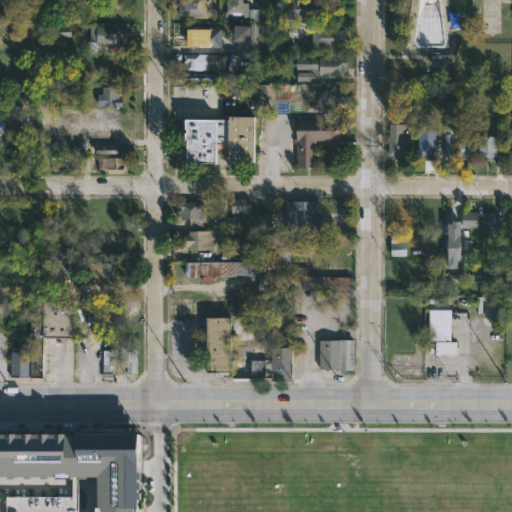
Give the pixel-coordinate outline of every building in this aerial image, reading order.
[(216,0),(216,19),(178,16),(178,0),(216,0)] [(243,0),(243,3),(248,3),(248,9),(259,9),(259,22),(250,22),(250,15),(248,17),(224,16),(224,11),(226,11),(226,0),(243,0)] [(322,0),(322,1),(330,1),(330,11),(316,12),(316,20),(284,20),(285,7),(289,8),(289,0),(322,0)] [(258,53),(237,53),(237,34),(250,34),(250,23),(259,23),(258,53)] [(128,24),(128,28),(132,28),(132,40),(128,40),(128,44),(88,42),(88,36),(90,36),(90,28),(110,27),(110,24),(128,24)] [(222,36),(222,47),(190,47),(190,41),(187,41),(187,33),(190,33),(190,28),(222,28),(222,36)] [(344,30),(344,34),(350,34),(350,42),(345,42),(345,46),(320,46),(320,49),(314,49),(314,30),(344,30)] [(462,44),(453,62),(430,62),(430,54),(432,54),(432,52),(448,54),(453,37),(459,39),(458,42),(462,44)] [(209,70),(184,70),(184,54),(209,54),(209,70)] [(348,57),(347,74),(319,73),(319,68),(297,67),(297,57),(320,58),(320,55),(348,57)] [(310,72),(297,72),(297,81),(310,81),(310,72)] [(340,86),(340,88),(343,88),(343,90),(348,90),(348,104),(344,104),(344,106),(325,106),(324,89),(334,89),(334,86),(340,86)] [(120,93),(120,98),(124,98),(124,107),(103,107),(103,106),(98,106),(98,95),(103,95),(103,87),(117,88),(116,93),(120,93)] [(36,104),(36,93),(23,94),(23,104),(36,104)] [(53,141),(87,142),(87,115),(71,114),(70,130),(53,129),(53,141)] [(256,118),(256,166),(230,166),(230,150),(219,150),(219,166),(189,165),(189,142),(187,142),(188,134),(189,134),(189,131),(188,131),(188,121),(230,121),(230,117),(256,118)] [(331,141),(331,142),(327,142),(327,141),(317,140),(317,166),(307,167),(307,165),(297,165),(297,121),(341,121),(341,141),(331,141)] [(407,138),(406,157),(403,157),(403,161),(393,160),(393,155),(389,154),(390,123),(403,124),(403,138),(407,138)] [(454,127),(454,156),(445,156),(445,127),(454,127)] [(438,148),(437,160),(418,160),(419,129),(437,130),(437,148),(438,148)] [(461,160),(457,160),(458,133),(473,133),(473,156),(467,156),(467,160),(461,160)] [(494,157),(494,160),(485,160),(485,158),(479,158),(479,136),(497,136),(497,157),(494,157)] [(125,164),(125,174),(106,174),(105,170),(98,170),(98,158),(125,158),(125,164)] [(249,198),(230,198),(230,213),(250,213),(249,198)] [(319,201),(318,209),(324,209),(324,220),(335,220),(335,231),(354,231),(354,244),(290,245),(290,264),(271,264),(271,245),(264,245),(264,232),(266,232),(266,225),(276,225),(276,232),(287,232),(287,211),(292,211),(292,201),(319,201)] [(73,203),(73,211),(84,212),(83,224),(55,221),(56,209),(59,209),(60,202),(73,203)] [(203,214),(203,228),(190,228),(190,220),(182,220),(182,218),(179,218),(179,211),(182,211),(182,202),(204,202),(204,214),(203,214)] [(479,227),(479,211),(472,211),(472,210),(468,210),(468,211),(463,211),(463,227),(479,227)] [(483,211),(499,211),(499,216),(505,216),(505,222),(500,222),(500,226),(497,226),(497,232),(485,232),(485,226),(483,226),(483,211)] [(237,217),(224,217),(224,228),(237,228),(237,217)] [(462,221),(462,261),(459,261),(459,268),(450,268),(450,223),(454,223),(454,221),(462,221)] [(216,241),(216,249),(204,249),(204,259),(191,259),(190,246),(185,246),(185,235),(190,235),(190,229),(216,229),(216,241)] [(121,239),(82,239),(82,230),(121,230),(121,239)] [(391,256),(406,255),(405,234),(390,235),(391,256)] [(117,256),(117,258),(89,257),(89,251),(79,251),(80,241),(118,243),(117,256)] [(253,257),(253,244),(239,244),(239,257),(253,257)] [(208,275),(186,276),(186,261),(248,260),(248,275),(208,275)] [(118,262),(118,268),(121,268),(121,276),(118,276),(118,283),(90,282),(90,280),(88,280),(89,262),(118,262)] [(354,289),(259,289),(259,276),(354,276),(354,289)] [(452,339),(429,339),(430,308),(452,308),(452,339)] [(264,316),(264,348),(273,348),(273,346),(293,346),(293,377),(234,377),(234,375),(215,375),(215,371),(209,371),(209,316),(264,316)] [(11,377),(11,351),(31,351),(31,322),(44,322),(43,377),(11,377)] [(138,337),(137,372),(127,372),(127,366),(121,366),(121,342),(125,342),(125,337),(138,337)] [(356,338),(356,369),(321,368),(321,339),(356,338)] [(437,341),(458,341),(459,354),(437,355),(437,341)] [(114,373),(114,381),(104,381),(104,349),(114,349),(114,373)] [(0,511),(0,475),(97,475),(97,511),(139,511),(139,433),(0,433),(0,511)] [(78,511),(78,498),(5,498),(5,503),(5,511),(78,511)]
